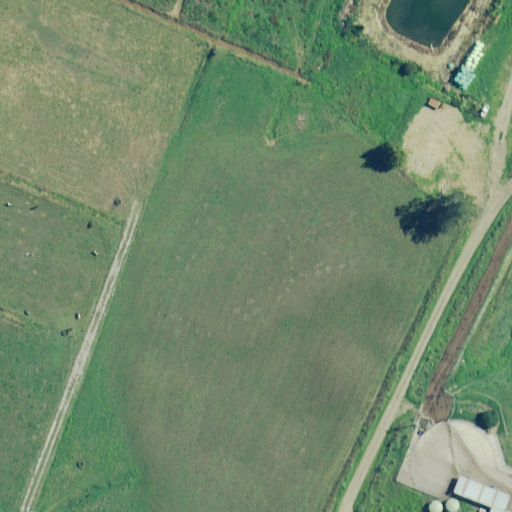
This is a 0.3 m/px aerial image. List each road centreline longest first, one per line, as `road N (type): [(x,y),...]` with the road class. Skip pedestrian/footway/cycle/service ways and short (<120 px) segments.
road 1 (unclassified): [(307,511),(481,184),(511,145)]
road 2 (track): [(340,454),(511,485)]
